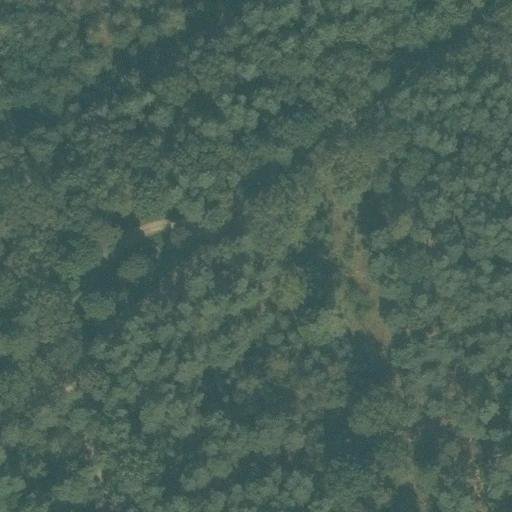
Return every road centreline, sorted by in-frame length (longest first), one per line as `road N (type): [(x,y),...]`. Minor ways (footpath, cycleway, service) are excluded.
road 1 (tertiary): [(511,5),(68,372)]
road 2 (track): [(68,372),(35,208),(0,94)]
road 3 (track): [(109,511),(68,372)]
